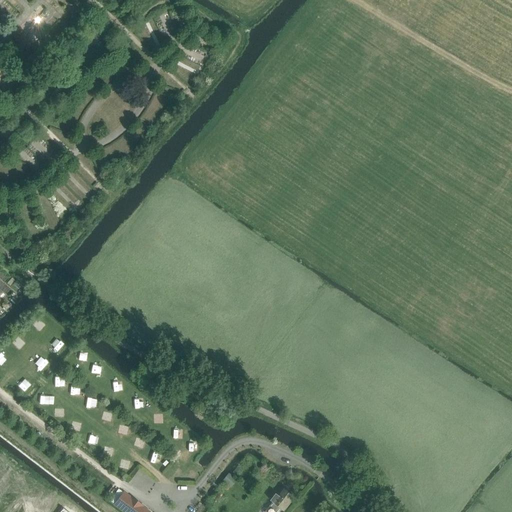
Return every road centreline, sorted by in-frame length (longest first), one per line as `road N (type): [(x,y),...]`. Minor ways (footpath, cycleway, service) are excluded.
road 1 (residential): [(181,511),(225,454),(249,441),(306,463),(362,511)]
road 2 (track): [(166,482),(21,364)]
road 3 (track): [(166,482),(186,456),(67,362)]
road 4 (track): [(359,0),(511,90)]
